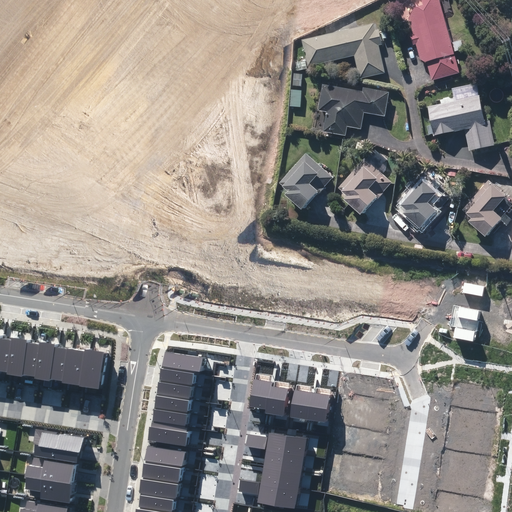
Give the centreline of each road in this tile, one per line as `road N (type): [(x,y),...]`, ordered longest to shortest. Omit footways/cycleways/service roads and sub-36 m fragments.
road 1 (unknown): [(110,0),(145,42),(167,94),(143,317)]
road 2 (residential): [(250,334),(222,511)]
road 3 (residential): [(405,359),(250,334)]
road 4 (residential): [(143,317),(0,295)]
road 5 (residential): [(0,408),(127,428)]
